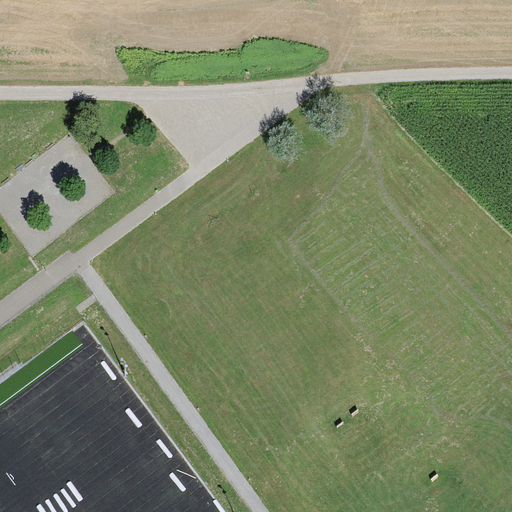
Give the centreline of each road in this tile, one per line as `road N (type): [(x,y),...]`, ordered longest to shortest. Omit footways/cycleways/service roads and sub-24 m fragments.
road 1 (track): [(310,82),(80,265),(261,511)]
road 2 (track): [(511,73),(214,91),(0,92)]
